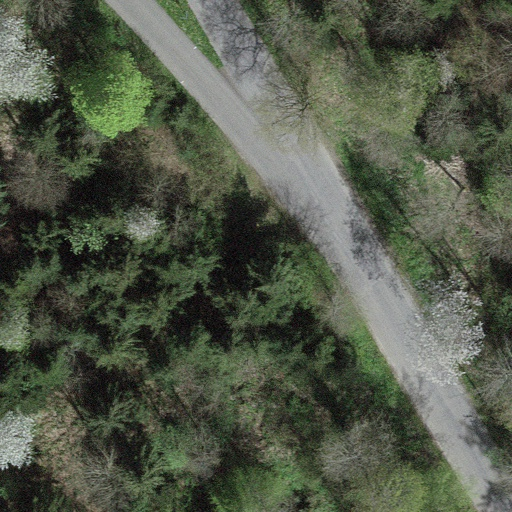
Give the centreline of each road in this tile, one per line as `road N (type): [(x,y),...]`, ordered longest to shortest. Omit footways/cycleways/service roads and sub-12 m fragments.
road 1 (unclassified): [(499,511),(324,202)]
road 2 (unclassified): [(324,202),(120,0)]
road 3 (unclassified): [(210,0),(324,202)]
